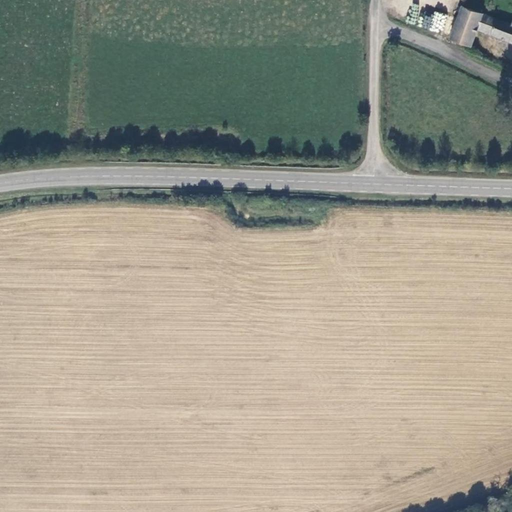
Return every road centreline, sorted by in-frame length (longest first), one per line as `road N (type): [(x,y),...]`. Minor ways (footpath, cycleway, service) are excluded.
road 1 (primary): [(373,183),(112,175),(0,183)]
road 2 (unclassified): [(375,0),(373,183)]
road 3 (primary): [(511,188),(373,183)]
